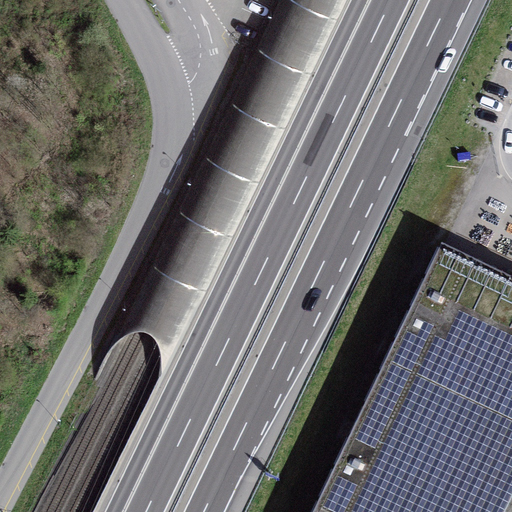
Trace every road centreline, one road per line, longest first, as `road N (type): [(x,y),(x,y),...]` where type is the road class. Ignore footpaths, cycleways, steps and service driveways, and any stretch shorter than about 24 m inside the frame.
road 1 (motorway): [(359,0),(113,511)]
road 2 (motorway): [(391,0),(145,511)]
road 3 (motorway): [(203,511),(448,0)]
road 4 (unclassified): [(0,497),(138,231),(166,156),(168,84),(122,0)]
